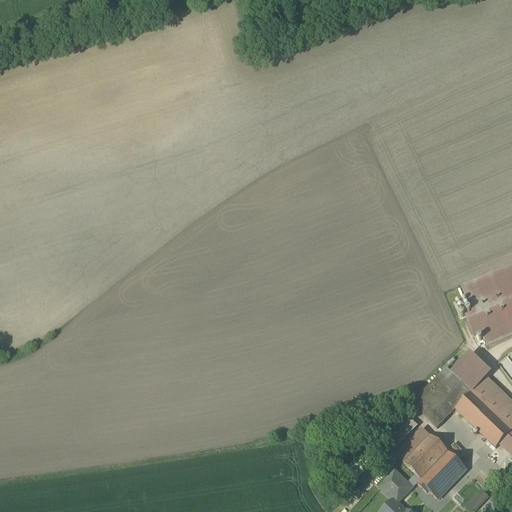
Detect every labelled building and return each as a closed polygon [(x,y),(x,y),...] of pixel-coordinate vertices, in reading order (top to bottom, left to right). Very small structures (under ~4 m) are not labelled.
[(511,265),(461,288),(473,315),(481,334),(486,347),(511,336),(511,265)] [(481,334),(473,315),(465,318),(473,338),(481,334)] [(511,403),(486,379),(489,376),(469,357),(453,373),(454,373),(452,375),(446,369),(411,406),(437,430),(455,411),(496,450),(500,446),(511,457),(511,403)] [(387,458),(416,427),(406,417),(376,448),(387,458)] [(404,464),(429,438),(424,433),(398,459),(404,464)] [(466,472),(431,437),(429,438),(404,464),(403,465),(439,500),(466,472)] [(393,502),(396,505),(397,505),(411,490),(395,474),(379,489),(393,502)] [(396,505),(393,502),(383,511),(403,511),(397,505),(396,505)]
